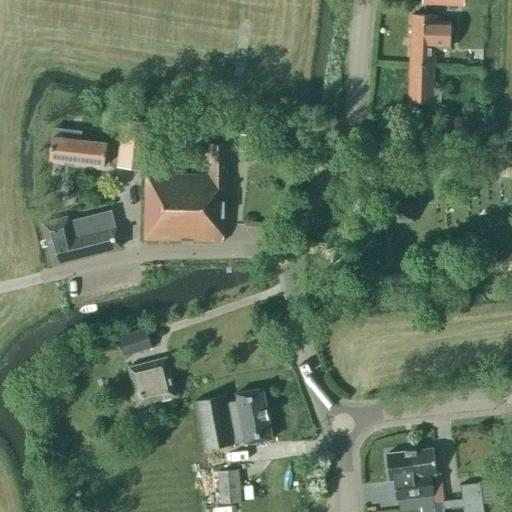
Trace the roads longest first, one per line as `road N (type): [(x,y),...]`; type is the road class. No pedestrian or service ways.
road 1 (unclassified): [(288,252),(133,257),(0,289)]
road 2 (tertiary): [(288,252),(346,129),(363,0)]
road 3 (tertiary): [(340,420),(310,381),(288,291),(288,252)]
road 4 (tertiary): [(340,420),(511,403)]
